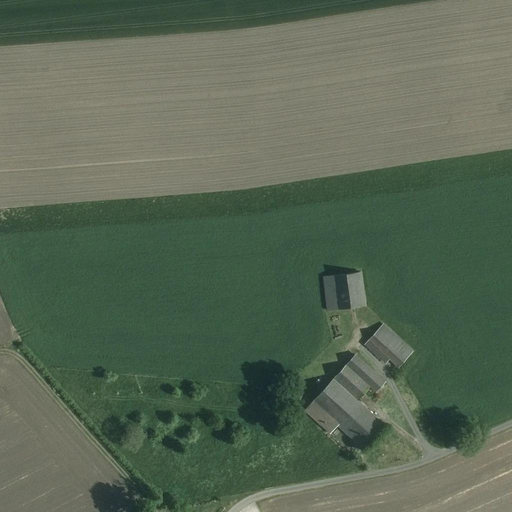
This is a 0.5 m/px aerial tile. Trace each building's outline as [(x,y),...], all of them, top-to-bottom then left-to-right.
[(366,272),(332,277),(337,313),(372,307),(366,272)] [(413,355),(390,333),(380,323),(363,342),(396,374),(413,355)] [(383,384),(351,355),(331,377),(359,402),(368,392),(373,396),(383,384)] [(359,402),(331,377),(311,400),(339,425),(353,439),(374,416),(359,402)] [(339,425),(311,400),(301,411),(314,424),(328,437),(339,425)] [(374,416),(353,439),(363,447),(377,431),(383,425),(374,416)]
